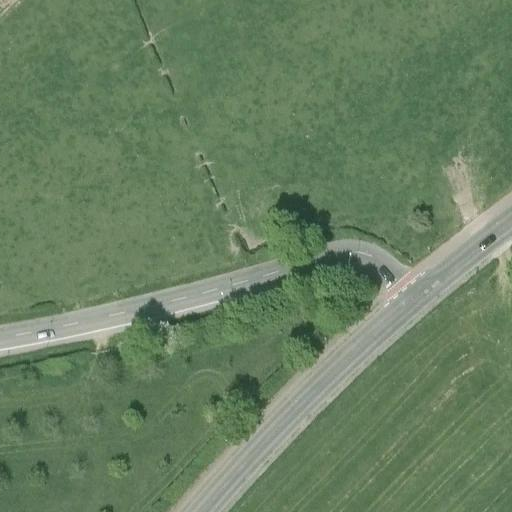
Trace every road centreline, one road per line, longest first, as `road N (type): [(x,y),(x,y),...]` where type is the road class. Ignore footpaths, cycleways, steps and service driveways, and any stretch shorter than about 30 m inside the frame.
road 1 (unclassified): [(415,300),(356,253),(0,340)]
road 2 (tertiary): [(204,511),(305,402),(415,300)]
road 3 (tertiary): [(511,222),(415,300)]
